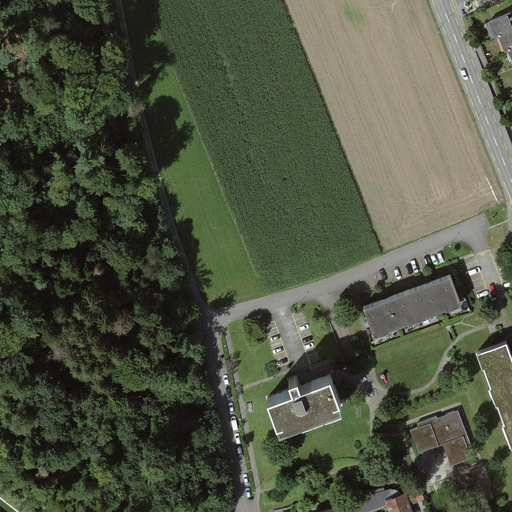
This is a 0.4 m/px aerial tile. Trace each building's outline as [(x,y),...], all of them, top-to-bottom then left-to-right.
[(511,33),(511,25),(508,16),(488,25),(496,41),(498,39),(511,33)] [(511,50),(511,33),(498,39),(505,54),(508,52),(511,50)] [(374,334),(461,302),(451,274),(386,298),(363,306),(374,334)] [(511,446),(511,353),(508,342),(478,353),(511,446)] [(302,383),(333,372),(329,361),(311,367),(313,373),(300,377),(302,383)] [(278,431),(341,408),(329,376),(300,386),(297,379),(286,383),(289,391),(267,399),(278,431)] [(448,452),(452,463),(472,455),(469,446),(471,445),(458,409),(410,427),(419,450),(439,443),(443,454),(448,452)] [(388,502),(391,511),(415,511),(412,502),(419,499),(413,484),(395,491),(385,494),(388,502)] [(385,494),(395,491),(393,486),(385,489),(384,486),(351,496),(356,511),(388,502),(385,494)]
